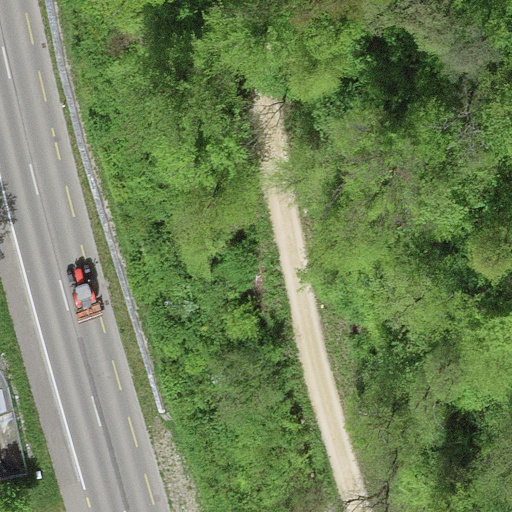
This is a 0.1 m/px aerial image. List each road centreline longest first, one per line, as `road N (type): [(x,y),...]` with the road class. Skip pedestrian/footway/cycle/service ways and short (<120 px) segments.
road 1 (track): [(258,0),(289,260),(349,511)]
road 2 (secondary): [(0,25),(123,511)]
